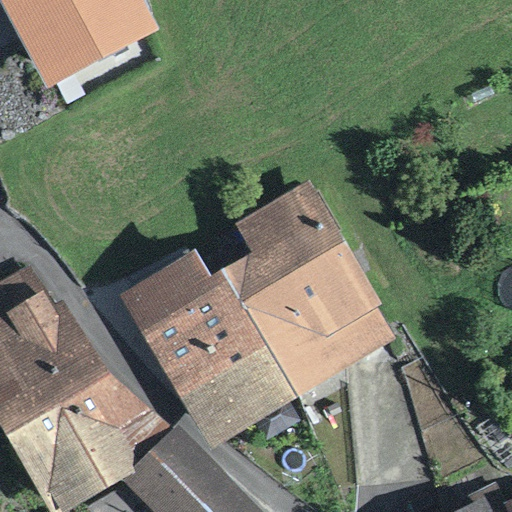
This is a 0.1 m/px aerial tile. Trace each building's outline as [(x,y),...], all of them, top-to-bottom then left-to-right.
[(139,23),(126,0),(12,0),(50,71),(139,23)] [(340,316),(367,300),(305,196),(249,230),(267,261),(240,276),(225,250),(199,266),(241,340),(256,331),(286,383),(354,344),(340,316)] [(256,331),(241,340),(199,266),(195,259),(184,266),(187,271),(171,280),(246,405),(286,383),(256,331)] [(0,397),(3,403),(2,408),(82,361),(28,269),(0,284),(0,397)] [(182,375),(212,426),(246,405),(171,280),(163,284),(157,274),(131,287),(161,338),(146,362),(165,385),(182,375)] [(118,386),(104,397),(82,361),(2,408),(63,506),(140,461),(131,445),(165,427),(118,386)] [(196,511),(222,487),(174,438),(134,479),(87,507),(90,511),(196,511)] [(464,511),(461,511),(509,511),(492,482),(457,498),(464,511)] [(247,511),(222,487),(196,511),(247,511)]
